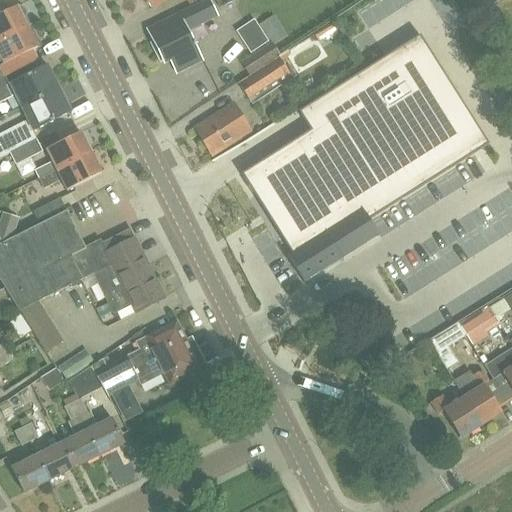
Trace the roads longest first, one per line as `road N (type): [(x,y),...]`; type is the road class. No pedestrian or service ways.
road 1 (secondary): [(288,432),(72,0)]
road 2 (unknown): [(261,378),(303,380),(372,402),(393,428),(412,505)]
road 3 (residential): [(120,511),(288,432)]
road 4 (residential): [(402,511),(511,444)]
